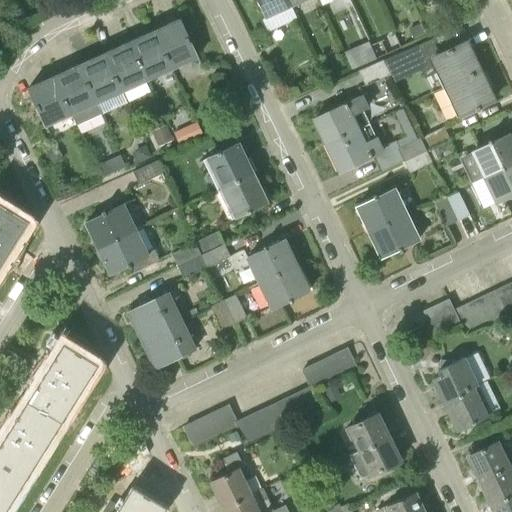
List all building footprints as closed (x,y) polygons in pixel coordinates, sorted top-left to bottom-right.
[(293,5),(291,0),(259,0),(267,17),(293,5)] [(180,18),(156,29),(173,68),(198,57),(180,18)] [(414,39),(426,34),(420,23),(409,28),(414,39)] [(173,68),(156,29),(130,41),(148,79),(173,68)] [(437,72),(444,87),(482,69),(468,41),(439,55),(432,38),(384,60),(390,74),(394,83),(420,70),(423,78),(437,72)] [(148,79),(130,41),(106,52),(123,91),(148,79)] [(128,101),(123,91),(106,52),(80,64),(103,113),(128,101)] [(390,74),(384,60),(360,71),(366,85),(390,74)] [(103,113),(80,64),(56,75),(73,113),(78,124),(103,113)] [(482,69),(444,87),(458,117),(477,107),(478,110),(482,109),(481,106),(496,99),(482,69)] [(73,113),(56,75),(29,87),(46,125),(73,113)] [(363,95),(316,117),(328,143),(359,128),(370,123),(364,110),(369,107),(363,95)] [(203,134),(197,121),(174,132),(180,144),(203,134)] [(359,128),(328,143),(341,170),(375,155),(383,151),(381,147),(377,137),(370,123),(359,128)] [(159,146),(174,139),(167,124),(151,131),(159,146)] [(444,125),(420,136),(426,149),(450,138),(444,125)] [(474,151),(485,175),(511,162),(511,133),(494,141),(492,138),(489,140),(490,143),(474,151)] [(426,149),(420,136),(417,138),(397,147),(403,160),(426,149)] [(450,138),(426,149),(433,162),(456,151),(450,138)] [(397,147),(394,141),(381,147),(383,151),(375,155),(382,170),(403,160),(397,147)] [(208,158),(204,160),(209,171),(213,169),(215,173),(222,188),(254,173),(240,142),(222,151),(221,150),(217,151),(218,153),(208,158)] [(152,156),(146,144),(135,150),(140,162),(152,156)] [(52,163),(63,159),(58,147),(47,152),(52,163)] [(433,162),(426,149),(403,160),(409,173),(433,162)] [(121,154),(110,159),(115,171),(127,166),(121,154)] [(140,185),(162,175),(156,162),(134,172),(140,185)] [(511,162),(485,175),(498,201),(511,194),(511,162)] [(222,188),(218,190),(225,204),(229,202),(236,217),(247,211),(248,212),(252,211),(251,209),(268,201),(254,173),(222,188)] [(369,231),(407,212),(396,188),(378,196),(377,193),(374,194),(375,197),(357,206),(369,231)] [(461,192),(448,198),(459,220),(471,214),(461,192)] [(459,220),(448,198),(436,203),(446,225),(459,220)] [(0,267),(1,268),(24,231),(22,230),(27,222),(29,223),(30,220),(0,201),(0,267)] [(98,249),(136,230),(124,204),(106,213),(105,209),(102,211),(104,215),(86,223),(98,249)] [(420,239),(407,212),(369,231),(381,257),(400,248),(401,252),(405,250),(403,247),(420,239)] [(136,230),(98,249),(110,274),(128,265),(129,269),(133,267),(135,271),(160,260),(154,248),(146,252),(136,230)] [(195,242),(201,254),(224,243),(219,231),(195,242)] [(247,257),(259,282),(298,263),(286,238),(268,247),(266,244),(263,245),(265,249),(247,257)] [(201,254),(195,242),(172,253),(177,265),(201,254)] [(201,254),(207,267),(230,256),(224,243),(201,254)] [(201,254),(177,265),(183,278),(207,267),(201,254)] [(298,263),(259,282),(272,308),(290,299),(291,303),(295,301),(293,298),(311,289),(298,263)] [(495,290),(507,315),(511,312),(511,300),(505,285),(495,290)] [(484,295),(496,320),(507,315),(495,290),(484,295)] [(141,339),(182,320),(168,292),(128,311),(141,339)] [(236,293),(223,299),(234,323),(247,318),(236,293)] [(474,300),(486,325),(496,320),(484,295),(474,300)] [(234,323),(223,299),(211,305),(222,329),(234,323)] [(437,304),(449,329),(460,324),(454,309),(449,299),(437,304)] [(474,300),(464,305),(476,330),(486,325),(474,300)] [(426,309),(438,334),(449,329),(437,304),(426,309)] [(476,330),(464,305),(454,309),(460,324),(466,335),(476,330)] [(426,309),(416,314),(428,339),(438,334),(426,309)] [(428,339),(416,314),(406,319),(418,344),(428,339)] [(182,320),(141,339),(155,368),(195,348),(182,320)] [(29,400),(61,420),(68,409),(70,410),(93,373),(91,372),(96,364),(98,365),(99,363),(65,342),(51,364),(43,359),(36,370),(44,375),(29,400)] [(335,353),(346,376),(358,369),(348,347),(335,353)] [(324,359),(335,381),(346,376),(335,353),(324,359)] [(443,401),(475,386),(478,384),(465,357),(459,360),(444,359),(442,368),(438,370),(440,374),(432,378),(443,401)] [(324,359),(314,364),(324,386),(335,381),(324,359)] [(324,386),(314,364),(303,369),(311,386),(314,391),(315,391),(324,386)] [(335,382),(324,388),(330,401),(342,396),(335,382)] [(302,391),(313,414),(324,409),(315,391),(314,391),(311,386),(302,391)] [(475,386),(443,401),(457,429),(488,415),(475,386)] [(313,414),(302,391),(291,396),(302,419),(313,414)] [(280,401),(291,425),(302,419),(291,396),(280,401)] [(55,430),(61,420),(29,400),(14,422),(6,417),(0,427),(0,429),(7,434),(0,445),(0,461),(25,477),(32,467),(33,468),(57,431),(55,430)] [(269,406),(281,430),(291,425),(280,401),(269,406)] [(227,433),(238,428),(240,427),(238,422),(229,405),(217,411),(227,433)] [(259,411),(270,435),(281,430),(269,406),(259,411)] [(206,416),(217,438),(227,433),(217,411),(206,416)] [(248,417),(260,440),(270,435),(259,411),(248,417)] [(361,450),(390,435),(379,412),(346,427),(351,438),(355,437),(361,450)] [(206,416),(195,422),(206,444),(217,438),(206,416)] [(260,440),(248,417),(238,422),(240,427),(238,428),(247,446),(260,440)] [(206,444),(195,422),(185,427),(196,448),(206,444)] [(240,438),(237,430),(228,434),(232,442),(240,438)] [(390,435),(361,450),(349,455),(360,479),(401,459),(390,435)] [(474,469),(479,480),(511,465),(499,440),(470,454),(477,468),(474,469)] [(211,481),(223,508),(252,494),(246,480),(250,478),(237,450),(222,457),(229,473),(211,481)] [(25,477),(0,461),(0,511),(5,511),(22,487),(20,486),(25,477)] [(511,464),(511,465),(479,480),(484,490),(487,489),(493,503),(511,494),(511,464)] [(161,511),(165,507),(167,508),(169,506),(134,484),(120,507),(111,502),(104,511),(161,511)] [(252,494),(223,508),(225,511),(289,511),(286,504),(273,510),(267,498),(263,489),(252,494)] [(427,511),(417,491),(376,511),(377,511),(427,511)] [(511,511),(511,494),(493,503),(497,511),(511,511)] [(342,511),(343,511),(339,502),(326,508),(328,511),(342,511)]
